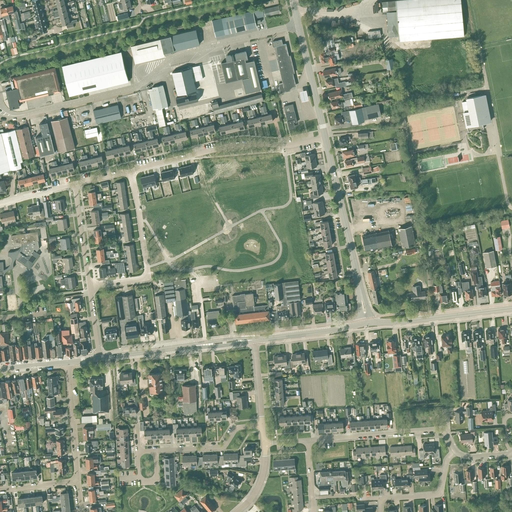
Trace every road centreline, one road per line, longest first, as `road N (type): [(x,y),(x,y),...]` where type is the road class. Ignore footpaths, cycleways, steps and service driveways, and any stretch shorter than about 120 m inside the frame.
road 1 (unclassified): [(26,113),(134,87),(185,51),(298,24)]
road 2 (residential): [(130,170),(244,143),(325,138)]
road 3 (tertiary): [(366,323),(325,138)]
road 4 (residential): [(89,287),(147,274),(130,170)]
road 5 (primary): [(366,323),(511,308)]
road 6 (residential): [(307,440),(445,430)]
